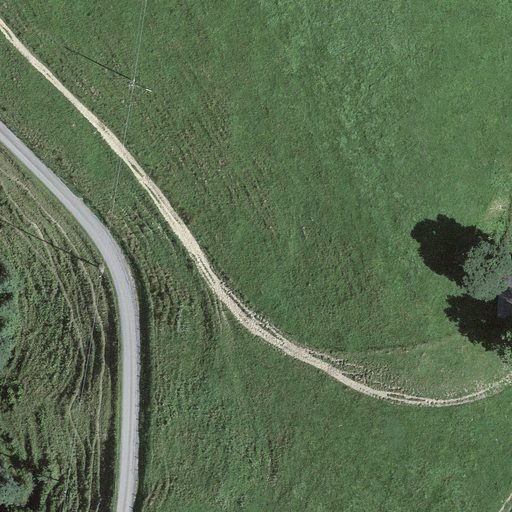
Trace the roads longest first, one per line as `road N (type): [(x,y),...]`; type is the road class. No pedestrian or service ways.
road 1 (unclassified): [(123,287),(123,511)]
road 2 (unclassified): [(123,287),(88,221),(0,130)]
